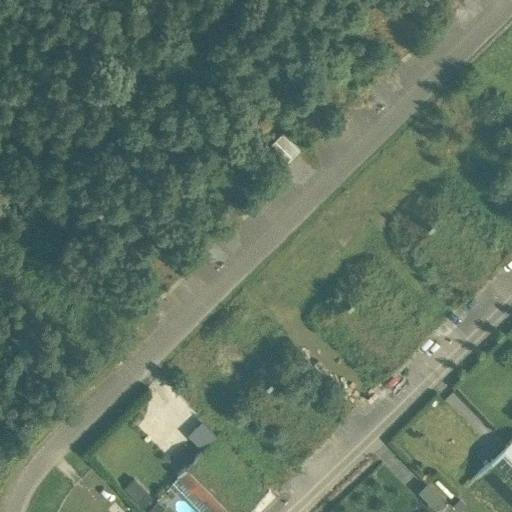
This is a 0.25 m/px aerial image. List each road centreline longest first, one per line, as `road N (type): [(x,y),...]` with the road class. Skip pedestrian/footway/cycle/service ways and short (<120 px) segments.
road 1 (unclassified): [(196,305),(511,1)]
road 2 (unclassified): [(511,294),(294,508)]
road 3 (unclassified): [(196,305),(20,483),(14,511)]
